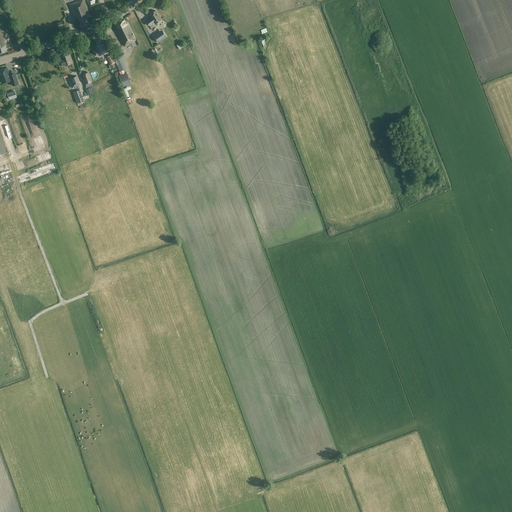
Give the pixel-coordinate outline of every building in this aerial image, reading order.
[(75,18),(78,16),(81,27),(89,24),(87,18),(90,17),(83,0),(80,0),(70,4),(75,18)] [(146,21),(149,25),(154,22),(155,23),(161,19),(155,10),(149,15),(151,18),(149,19),(146,21)] [(135,40),(127,23),(126,24),(124,20),(114,25),(116,29),(117,29),(119,32),(118,33),(124,46),(130,43),(130,42),(135,40)] [(153,36),(158,43),(167,36),(162,30),(153,36)] [(95,56),(99,55),(100,56),(110,52),(107,44),(105,45),(101,36),(95,39),(97,45),(96,45),(97,50),(93,51),(95,56)] [(128,50),(135,67),(140,65),(138,60),(140,59),(135,47),(128,50)] [(61,67),(64,66),(72,63),(69,56),(68,56),(66,51),(61,53),(63,58),(59,59),(61,67)] [(118,52),(113,54),(119,71),(125,69),(118,52)] [(7,68),(0,69),(0,76),(2,83),(11,80),(13,86),(18,84),(15,75),(10,77),(7,68)] [(85,84),(92,82),(88,72),(82,74),(85,84)] [(131,83),(126,73),(121,75),(119,76),(123,86),(131,83)] [(68,79),(72,88),(80,84),(79,82),(76,76),(68,79)] [(79,90),(73,92),(74,95),(77,103),(83,101),(80,92),(79,90)] [(28,153),(42,148),(30,114),(23,117),(34,147),(27,150),(28,153)] [(24,171),(24,173),(20,175),(22,181),(34,177),(31,168),(24,171)]
